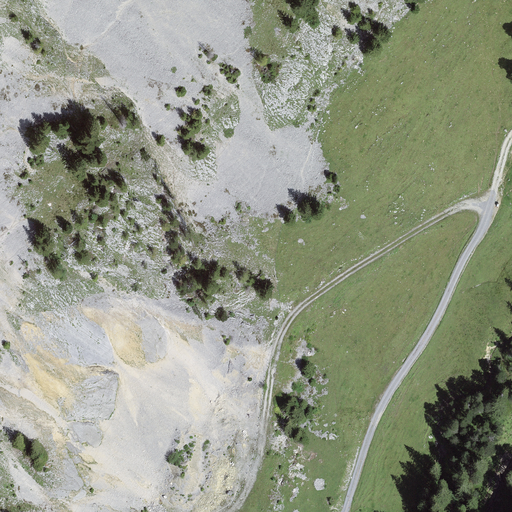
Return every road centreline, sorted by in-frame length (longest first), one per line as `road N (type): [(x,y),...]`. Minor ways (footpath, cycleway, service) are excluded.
road 1 (track): [(489,206),(452,210),(292,311),(276,360),(269,432),(236,506)]
road 2 (track): [(511,136),(486,218),(368,436),(345,511)]
